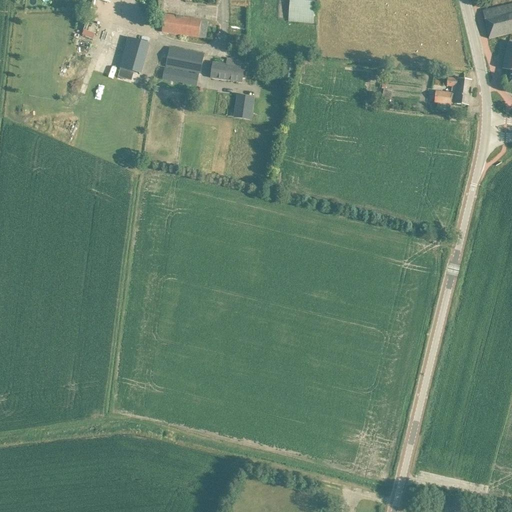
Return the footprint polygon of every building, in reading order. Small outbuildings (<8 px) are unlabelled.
[(289,0),(288,22),(298,23),(299,0),(289,0)] [(511,4),(492,9),(483,11),(489,39),(511,33),(511,4)] [(165,16),(162,32),(193,37),(195,20),(183,19),(183,17),(177,16),(177,18),(165,16)] [(121,68),(139,73),(147,44),(128,39),(121,68)] [(511,71),(508,85),(511,85),(511,43),(509,42),(503,69),(511,71)] [(170,47),(166,66),(200,74),(204,55),(170,47)] [(246,72),(244,71),(245,62),(234,60),(233,66),(213,63),(211,78),(242,83),(243,78),(245,79),(246,72)] [(286,63),(285,71),(294,72),(295,64),(286,63)] [(200,74),(166,66),(165,68),(162,82),(196,89),(199,75),(200,75),(200,74)] [(450,104),(459,105),(468,106),(471,81),(448,78),(447,87),(456,88),(455,95),(435,93),(434,103),(437,103),(450,105),(450,104)] [(381,102),(390,103),(392,91),(383,90),(381,102)] [(371,105),(378,106),(379,93),(372,93),(371,105)] [(240,117),(250,119),(253,99),(238,97),(237,108),(242,109),(240,117)]
